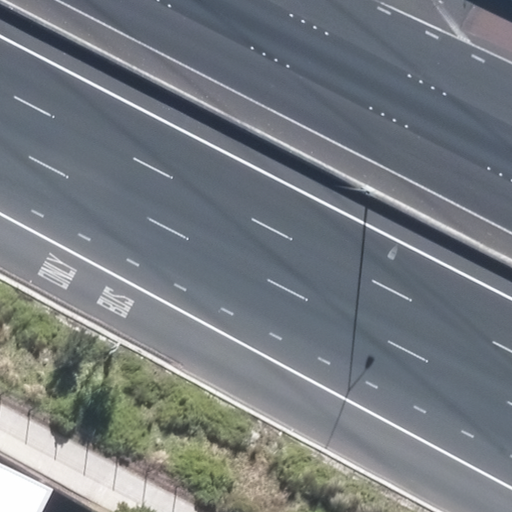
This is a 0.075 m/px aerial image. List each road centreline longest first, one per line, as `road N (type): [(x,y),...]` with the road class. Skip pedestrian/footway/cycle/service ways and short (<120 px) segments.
road 1 (motorway): [(511,400),(0,139)]
road 2 (motorway): [(244,0),(394,78)]
road 3 (motorway): [(394,78),(511,136)]
road 4 (motorway): [(394,78),(511,123)]
